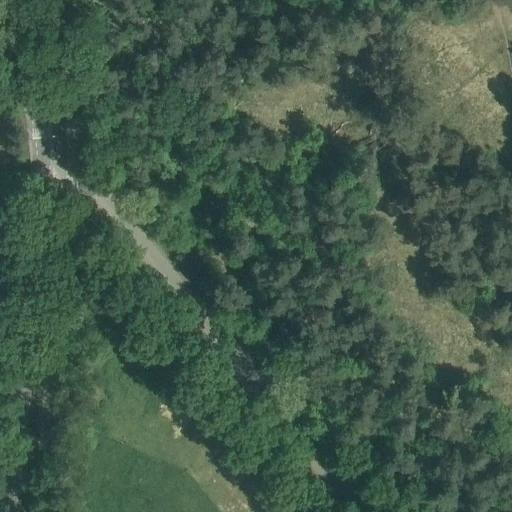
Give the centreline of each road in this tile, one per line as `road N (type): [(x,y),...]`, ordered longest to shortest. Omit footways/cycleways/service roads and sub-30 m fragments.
road 1 (unclassified): [(360,511),(99,191),(71,176)]
road 2 (tertiary): [(5,511),(44,175)]
road 3 (tertiary): [(44,175),(17,0)]
